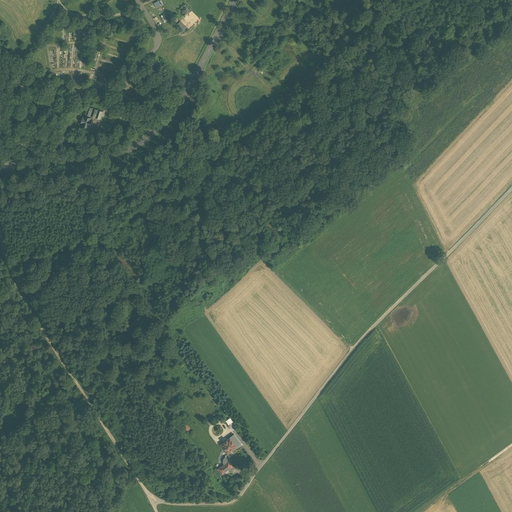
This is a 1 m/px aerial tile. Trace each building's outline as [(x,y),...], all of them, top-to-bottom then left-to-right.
[(180,21),(177,25),(185,32),(188,28),(180,21)] [(103,111),(88,106),(85,113),(91,115),(100,118),(103,111)] [(91,115),(86,113),(85,115),(83,114),(83,116),(81,116),(79,121),(81,122),(80,124),(82,124),(81,126),(87,128),(87,126),(89,127),(90,125),(92,125),(93,120),(92,119),(93,117),(91,117),(91,115)] [(230,438),(237,447),(241,444),(234,435),(230,438)] [(237,447),(230,438),(227,441),(226,439),(224,441),(225,443),(222,445),(229,455),(232,453),(232,452),(237,447)] [(233,467),(229,462),(219,469),(223,474),(233,467)]
